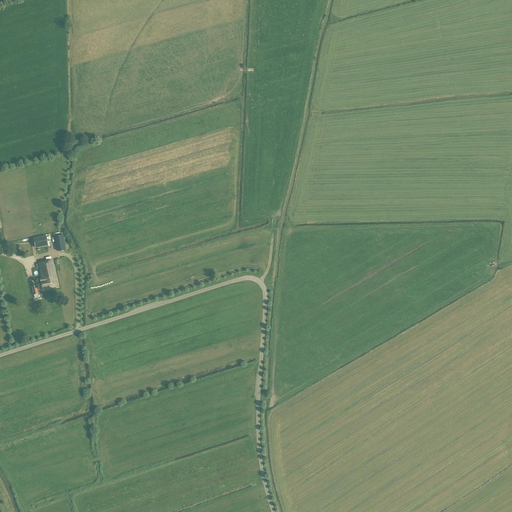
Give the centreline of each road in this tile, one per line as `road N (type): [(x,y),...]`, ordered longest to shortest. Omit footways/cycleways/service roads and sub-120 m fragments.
road 1 (unclassified): [(0,355),(255,278),(265,300),(260,459),(273,511)]
road 2 (track): [(78,329),(68,253),(29,264),(0,252)]
